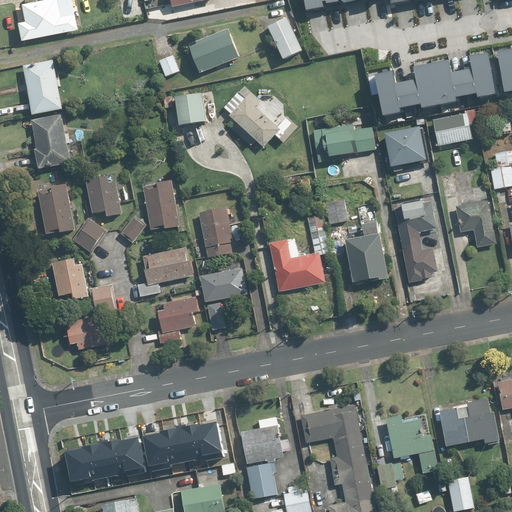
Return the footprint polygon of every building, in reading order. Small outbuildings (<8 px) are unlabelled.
[(57,0),(45,0),(23,5),(26,22),(19,23),(22,41),(79,30),(73,0),(59,0),(58,0),(57,0)] [(143,0),(122,0),(126,20),(147,16),(143,0)] [(304,0),(306,9),(324,6),(323,1),(326,0),(326,3),(338,1),(337,0),(304,0)] [(290,17),(271,26),(287,59),(307,49),(290,17)] [(231,29),(192,44),(203,74),(242,58),(231,29)] [(511,48),(497,51),(505,91),(511,90),(511,48)] [(422,107),(457,100),(456,97),(477,93),(478,97),(495,93),(487,51),(469,55),(472,68),(450,72),(448,60),(413,66),(416,79),(395,83),(393,71),(375,74),(383,115),(401,111),(400,107),(421,103),(422,107)] [(176,55),(162,61),(169,76),(183,70),(176,55)] [(58,61),(28,66),(36,115),(66,110),(58,61)] [(263,101),(247,87),(227,108),(233,114),(232,115),(267,148),(284,130),(258,107),(263,101)] [(206,92),(181,96),(185,125),(210,121),(206,92)] [(442,146),(477,139),(474,124),(480,123),(477,109),(436,117),(442,146)] [(41,148),(39,149),(42,168),(74,163),(65,114),(36,119),(41,148)] [(511,114),(499,116),(502,135),(511,133),(511,114)] [(374,122),(317,130),(321,161),(379,153),(374,122)] [(427,127),(391,133),(396,166),(433,160),(427,127)] [(494,166),(496,189),(511,187),(511,151),(497,153),(499,165),(494,166)] [(109,217),(127,213),(119,181),(116,182),(114,174),(89,180),(96,212),(107,210),(109,217)] [(177,182),(148,187),(155,230),(184,226),(177,182)] [(79,230),(69,183),(41,189),(50,235),(79,230)] [(356,199),(327,205),(331,225),(360,219),(356,199)] [(500,244),(491,200),(459,206),(464,232),(477,230),(481,248),(500,244)] [(436,248),(425,250),(422,232),(441,228),(435,201),(429,203),(428,201),(408,205),(409,207),(398,209),(412,283),(431,279),(430,274),(441,272),(436,248)] [(203,214),(210,257),(236,253),(229,210),(203,214)] [(324,255),(332,254),(325,215),(311,217),(317,251),(323,250),(324,255)] [(150,225),(138,216),(124,234),(136,244),(150,225)] [(111,230),(92,218),(75,246),(94,258),(111,230)] [(369,236),(350,240),(358,281),(393,274),(383,222),(366,225),(369,236)] [(300,240),(274,245),(282,291),(328,282),(322,252),(303,255),(300,240)] [(193,248),(146,257),(152,281),(140,284),(143,297),(163,292),(161,283),(199,275),(193,248)] [(77,299),(92,297),(91,289),(87,264),(80,265),(79,259),(56,262),(62,296),(77,294),(77,299)] [(245,269),(204,276),(209,302),(250,295),(245,269)] [(115,285),(96,288),(97,296),(100,315),(119,312),(115,285)] [(167,309),(162,310),(165,331),(161,331),(163,344),(184,340),(182,330),(199,327),(197,311),(203,310),(201,296),(166,302),(167,309)] [(224,304),(212,306),(216,330),(228,328),(224,304)] [(114,314),(70,324),(74,345),(80,344),(82,350),(120,342),(114,314)] [(511,373),(501,375),(503,393),(499,394),(501,409),(511,407),(511,373)] [(439,412),(446,445),(486,437),(487,441),(500,438),(495,410),(491,411),(489,398),(470,402),(470,405),(439,412)] [(331,501),(332,511),(374,511),(355,408),(304,417),(309,442),(334,437),(338,455),(330,457),(335,484),(343,483),(346,498),(331,501)] [(390,418),(397,457),(422,453),(426,471),(441,469),(435,433),(429,434),(425,416),(406,419),(406,415),(390,418)] [(269,463),(276,462),(276,458),(286,456),(285,451),(292,449),(290,438),(283,439),(279,416),(262,419),(263,428),(244,431),(249,463),(269,460),(269,463)] [(148,437),(153,468),(225,455),(219,423),(202,426),(201,423),(165,430),(166,433),(148,437)] [(71,451),(77,482),(148,469),(142,437),(125,440),(125,437),(88,444),(89,447),(71,451)] [(269,460),(249,463),(255,498),(280,494),(276,473),(278,473),(276,462),(269,463),(269,460)] [(406,478),(403,461),(379,465),(384,494),(400,491),(398,480),(406,478)] [(230,511),(225,482),(219,483),(217,470),(200,473),(203,487),(185,490),(189,511),(230,511)] [(471,476),(451,480),(456,511),(477,507),(471,476)] [(286,493),(289,511),(314,511),(310,484),(290,487),(291,492),(286,493)] [(143,511),(140,495),(102,504),(104,511),(143,511)]
